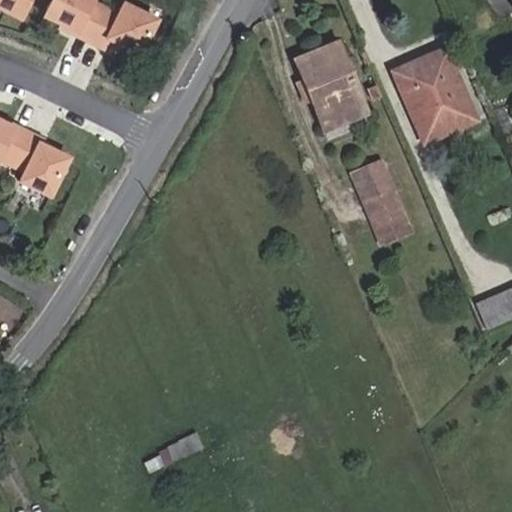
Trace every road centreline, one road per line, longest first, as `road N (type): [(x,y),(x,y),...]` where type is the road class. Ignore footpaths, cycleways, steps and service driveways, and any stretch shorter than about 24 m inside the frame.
road 1 (residential): [(157,139),(34,348),(0,378)]
road 2 (residential): [(157,139),(0,63)]
road 3 (residential): [(240,0),(157,139)]
